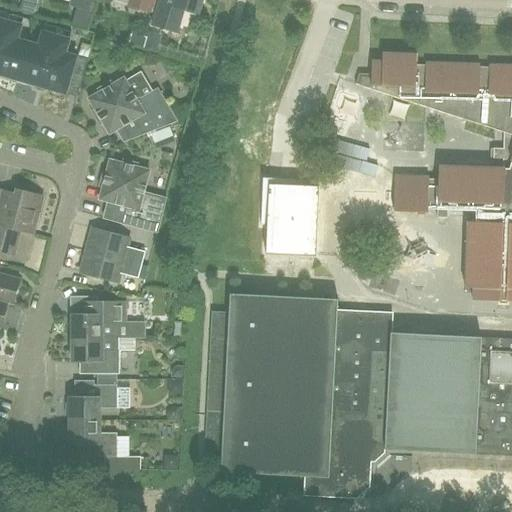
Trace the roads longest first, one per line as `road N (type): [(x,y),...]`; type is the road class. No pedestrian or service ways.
road 1 (unclassified): [(511,489),(437,486),(349,510),(178,502),(166,511)]
road 2 (residential): [(14,446),(75,177)]
road 3 (unclassified): [(511,329),(450,325),(366,300),(324,256)]
road 4 (residential): [(75,177),(75,135),(0,99)]
